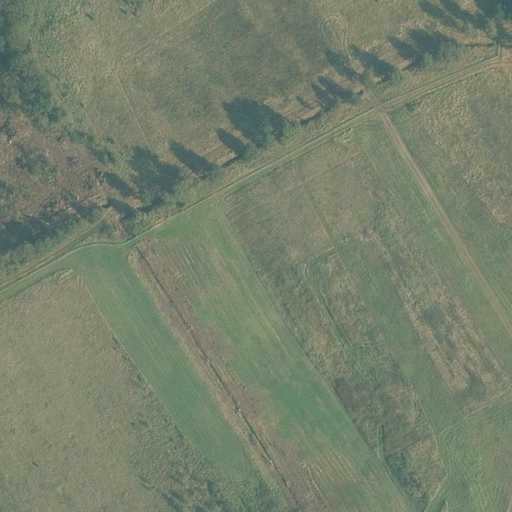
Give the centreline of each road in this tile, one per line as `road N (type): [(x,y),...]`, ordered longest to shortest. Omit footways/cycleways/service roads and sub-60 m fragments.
road 1 (track): [(0,287),(187,168),(510,0)]
road 2 (track): [(359,78),(377,107),(389,110),(511,62)]
